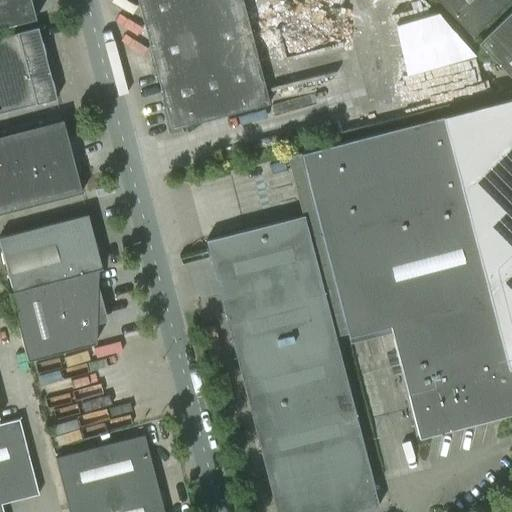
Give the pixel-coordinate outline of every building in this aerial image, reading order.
[(0,0),(0,28),(35,19),(29,0),(0,0)] [(241,0),(136,0),(171,129),(184,126),(269,104),(241,0)] [(435,0),(472,37),(509,0),(435,0)] [(511,10),(477,44),(511,79),(511,10)] [(0,112),(55,99),(37,28),(37,27),(16,33),(0,37),(0,112)] [(483,106),(286,156),(301,215),(309,213),(323,267),(334,264),(345,307),(368,300),(374,323),(389,320),(418,436),(511,411),(511,97),(483,105),(483,106)] [(0,212),(81,192),(62,119),(0,135),(0,212)] [(334,264),(323,267),(309,213),(301,215),(206,240),(276,511),(355,511),(378,506),(332,329),(345,326),(346,331),(374,323),(368,300),(345,307),(334,264)] [(93,270),(101,268),(86,214),(0,236),(0,247),(11,291),(93,270)] [(106,320),(93,270),(11,291),(8,292),(25,360),(90,343),(86,326),(106,320)] [(0,511),(2,511),(0,503),(38,494),(18,419),(0,423),(0,511)] [(163,511),(143,434),(55,457),(68,511),(163,511)]
